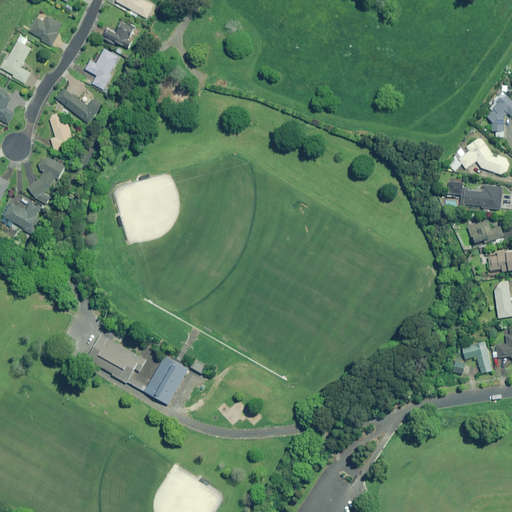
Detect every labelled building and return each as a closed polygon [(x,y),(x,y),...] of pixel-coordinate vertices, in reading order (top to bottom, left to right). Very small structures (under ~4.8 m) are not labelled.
[(117,0),(116,2),(146,19),(153,6),(142,0),(141,0),(117,0)] [(62,25),(47,17),(43,23),(37,19),(29,32),(42,39),(41,41),(52,47),(59,34),(57,33),(62,25)] [(129,26),(121,23),(116,34),(108,31),(104,39),(113,44),(114,42),(128,49),(131,43),(129,41),(135,28),(129,25),(129,26)] [(28,40),(21,36),(2,69),(13,75),(12,77),(25,84),(30,74),(21,68),(31,49),(25,46),(28,40)] [(119,58),(104,50),(96,64),(90,61),(85,70),(96,76),(92,85),(103,91),(111,76),(109,75),(119,58)] [(86,106),(64,89),(56,99),(88,124),(102,106),(97,103),(92,99),(86,106)] [(511,116),(511,101),(503,93),(496,102),(498,104),(487,118),(494,124),(491,127),(491,132),(496,132),(496,138),(503,138),(504,119),(508,115),(511,117),(511,116)] [(0,120),(8,125),(14,114),(10,111),(5,109),(10,101),(0,95),(0,120)] [(63,123),(61,115),(49,118),(55,138),(51,140),(54,152),(77,145),(74,135),(71,135),(67,122),(63,123)] [(466,154),(461,148),(456,152),(461,158),(459,160),(466,170),(476,162),(482,169),(501,175),(507,173),(510,165),(507,159),(498,156),(497,158),(494,157),(480,138),(467,148),(470,151),(466,154)] [(49,198),(43,194),(50,189),(56,179),(58,180),(65,167),(44,156),(39,167),(40,171),(45,173),(28,189),(36,199),(45,204),(49,198)] [(462,164),(454,158),(448,165),(455,172),(462,164)] [(0,200),(9,183),(0,178),(0,200)] [(463,184),(449,183),(448,195),(462,196),(463,184)] [(501,188),(484,187),(484,193),(466,192),(465,205),(482,206),(482,209),(500,210),(501,188)] [(41,208),(30,202),(25,212),(10,203),(2,217),(24,229),(23,231),(32,235),(40,221),(35,218),(41,208)] [(490,229),(488,221),(468,228),(472,241),(487,236),(489,242),(504,237),(500,226),(490,229)] [(511,271),(511,251),(497,254),(498,256),(488,258),(490,272),(502,270),(502,273),(511,271)] [(511,305),(508,282),(493,284),(498,319),(511,317),(511,305)] [(511,330),(510,331),(511,335),(505,335),(506,345),(491,347),(493,359),(511,357),(511,330)] [(148,358),(104,335),(91,360),(130,379),(136,368),(142,371),(148,358)] [(492,371),(485,343),(462,348),(465,360),(476,357),(481,374),(492,371)] [(190,369),(165,355),(159,367),(146,389),(172,403),(190,369)] [(195,360),(190,368),(202,375),(207,367),(195,360)] [(463,374),(464,363),(454,363),(453,373),(463,374)]
